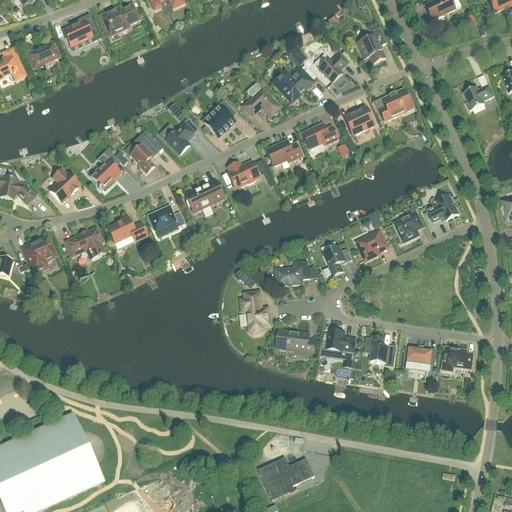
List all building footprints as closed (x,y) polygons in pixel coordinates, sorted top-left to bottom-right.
[(14,0),(14,1),(24,11),(36,0),(14,0)] [(184,6),(181,0),(148,0),(154,13),(161,9),(159,4),(167,0),(172,11),(184,6)] [(448,0),(443,0),(441,1),(440,0),(426,0),(425,1),(430,11),(426,12),(431,23),(439,20),(446,18),(445,17),(455,12),(448,0)] [(511,0),(489,0),(487,1),(494,16),(504,11),(504,13),(510,9),(511,7),(511,0)] [(140,22),(137,16),(133,6),(121,12),(120,9),(100,19),(109,40),(119,35),(117,31),(127,26),(128,28),(140,22)] [(86,28),(84,23),(78,26),(77,24),(70,27),(71,29),(63,33),(71,50),(91,41),(93,44),(100,41),(92,25),(86,28)] [(374,38),(357,46),(365,62),(369,60),(373,67),(385,61),(380,49),(386,46),(379,31),(372,34),(374,38)] [(53,45),(27,57),(34,72),(35,71),(36,72),(42,69),(42,68),(60,59),(53,45)] [(2,62),(3,63),(0,64),(0,82),(13,77),(16,83),(25,79),(12,51),(3,56),(5,60),(2,62)] [(295,57),(300,62),(301,63),(306,59),(300,53),(295,57)] [(319,71),(321,73),(320,75),(322,78),(324,77),(332,86),(342,77),(339,74),(348,66),(340,57),(331,65),(328,62),(319,71)] [(281,78),(273,86),(291,105),(312,85),(300,72),(287,85),(281,78)] [(511,76),(503,80),(509,96),(511,95),(511,76)] [(250,92),(255,98),(264,90),(259,84),(250,92)] [(478,93),(477,91),(464,97),(468,105),(466,106),(470,114),(485,107),(483,104),(494,99),(489,88),(478,93)] [(261,110),(270,120),(280,111),(262,92),(243,110),(252,119),(261,110)] [(403,93),(381,103),(385,110),(379,113),(384,125),(406,114),(407,115),(413,112),(410,106),(409,106),(403,93)] [(219,110),(203,125),(218,141),(235,125),(231,121),(236,117),(223,104),(218,109),(219,110)] [(374,128),(367,114),(366,110),(344,120),(352,138),(374,128)] [(173,116),(180,123),(184,119),(177,112),(173,116)] [(175,133),(165,143),(180,158),(190,148),(185,143),(193,135),(184,126),(176,134),(175,133)] [(302,136),(309,152),(323,146),(325,149),(338,143),(331,129),(325,132),(322,126),(302,136)] [(143,140),(134,148),(134,150),(136,153),(130,158),(140,170),(146,177),(154,169),(148,163),(152,159),(153,160),(158,155),(143,140)] [(265,153),(273,170),(287,163),(288,166),(297,162),(298,164),(302,163),(301,160),(302,160),(295,146),(289,149),(286,143),(265,153)] [(353,145),(348,147),(351,155),(356,152),(353,145)] [(337,150),(341,159),(348,156),(344,147),(337,150)] [(118,154),(114,158),(122,166),(126,162),(118,154)] [(121,176),(103,157),(98,163),(102,167),(90,179),(89,179),(99,189),(98,191),(100,192),(101,191),(104,195),(115,185),(114,183),(120,176),(121,177),(121,176)] [(259,180),(252,164),(241,169),(239,169),(239,167),(238,165),(227,170),(230,176),(228,177),(235,192),(259,180)] [(267,183),(272,181),(268,171),(263,174),(267,183)] [(61,172),(53,181),(58,186),(49,194),(61,206),(71,196),(72,197),(77,192),(77,191),(80,188),(68,176),(66,177),(61,172)] [(22,178),(27,182),(30,179),(26,174),(22,178)] [(3,180),(3,181),(0,180),(0,192),(1,192),(0,195),(0,200),(14,203),(15,198),(18,199),(27,208),(35,200),(25,188),(17,186),(18,183),(3,180)] [(216,184),(185,199),(193,215),(201,210),(202,212),(209,209),(208,207),(223,200),(216,184)] [(459,217),(449,198),(437,205),(439,208),(428,214),(433,225),(444,220),(446,224),(459,217)] [(501,211),(503,218),(505,217),(507,224),(511,222),(511,200),(501,204),(503,210),(501,211)] [(148,219),(154,234),(176,224),(178,230),(185,227),(179,215),(173,218),(169,209),(148,219)] [(416,217),(396,227),(397,228),(395,229),(399,236),(400,235),(405,245),(408,243),(408,245),(416,241),(415,240),(418,238),(416,233),(422,230),(416,217)] [(108,231),(114,246),(131,238),(134,244),(147,238),(141,226),(133,230),(128,220),(120,224),(121,225),(108,231)] [(380,223),(373,226),(376,232),(383,228),(380,223)] [(90,263),(105,256),(101,246),(103,245),(96,231),(66,245),(73,259),(83,255),(87,256),(90,263)] [(388,251),(380,233),(367,240),(368,241),(363,243),(362,242),(356,245),(359,251),(360,250),(367,263),(380,257),(379,255),(388,251)] [(47,239),(28,248),(22,251),(34,277),(48,271),(46,265),(57,260),(47,239)] [(333,279),(343,275),(340,267),(344,265),(345,267),(352,263),(347,252),(341,255),(335,244),(329,247),(332,253),(324,257),(330,271),(324,274),(327,281),(333,279)] [(0,277),(7,279),(12,263),(1,260),(0,261),(0,260),(0,277)] [(276,273),(277,289),(303,287),(303,283),(310,282),(308,264),(294,265),(294,271),(276,273)] [(246,287),(251,281),(242,272),(236,278),(246,287)] [(245,315),(247,314),(248,317),(251,319),(250,320),(250,325),(252,325),(249,329),(250,334),(254,337),(261,336),(264,332),(264,329),(270,329),(268,311),(262,312),(261,308),(259,306),(259,300),(260,299),(260,294),(245,296),(246,302),(244,302),(242,305),(242,312),(245,315)] [(306,356),(313,357),(315,343),(308,343),(309,337),(280,332),(277,351),(306,356)] [(330,333),(327,353),(342,355),(342,353),(354,355),(356,342),(344,341),(345,336),(343,335),(342,334),(339,333),(337,334),(330,333)] [(383,350),(384,341),(373,340),(373,342),(366,341),(365,348),(373,349),(371,364),(386,366),(386,369),(394,370),(395,359),(388,358),(389,350),(383,350)] [(406,350),(403,370),(429,374),(432,354),(423,353),(424,350),(420,349),(419,352),(406,350)] [(454,370),(472,372),(474,357),(467,356),(467,353),(445,350),(442,373),(453,374),(454,370)] [(356,365),(344,363),(343,370),(355,371),(356,365)] [(0,511),(42,511),(96,488),(96,487),(102,484),(95,467),(80,435),(72,418),(66,421),(65,420),(0,449),(0,511)] [(290,496),(288,491),(314,480),(306,462),(288,469),(285,461),(258,473),(271,503),(272,504),(290,496)]
